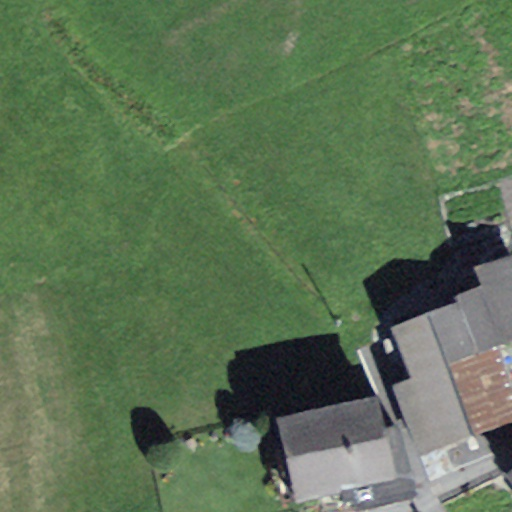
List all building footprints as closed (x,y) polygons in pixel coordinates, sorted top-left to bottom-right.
[(511,262),(511,261),(460,280),(466,297),(486,350),(511,341),(511,305),(511,304),(511,262)] [(439,308),(441,314),(459,360),(486,350),(466,297),(439,308)] [(441,314),(411,325),(427,372),(459,360),(441,314)] [(411,325),(377,337),(396,392),(383,397),(408,470),(457,451),(427,372),(411,325)] [(459,360),(427,372),(457,451),(511,429),(511,417),(486,350),(459,360)] [(345,413),(247,438),(265,511),(278,511),(365,491),(345,413)] [(511,511),(511,479),(486,497),(496,511),(511,511)]
